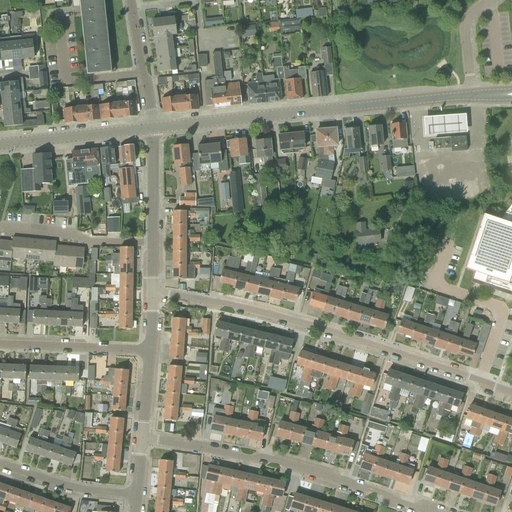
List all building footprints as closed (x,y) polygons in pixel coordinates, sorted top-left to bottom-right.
[(103,0),(82,0),(90,75),(111,72),(103,0)] [(298,9),(299,17),(315,16),(315,8),(298,9)] [(182,22),(189,21),(190,27),(195,26),(194,15),(181,17),(182,22)] [(174,18),(152,20),(154,37),(153,37),(154,40),(155,40),(172,38),(172,35),(176,35),(176,30),(181,30),(181,24),(175,25),(174,18)] [(300,19),(278,21),(280,33),(301,31),(300,19)] [(258,24),(248,24),(248,35),(258,35),(258,24)] [(21,36),(21,42),(23,59),(34,58),(32,35),(21,36)] [(13,37),(10,38),(12,60),(23,59),(21,42),(14,42),(13,37)] [(10,38),(0,38),(0,47),(1,61),(12,60),(10,38)] [(155,40),(156,50),(173,49),(172,38),(155,40)] [(321,48),(323,65),(332,64),(330,47),(321,48)] [(173,49),(156,50),(157,62),(174,60),(173,49)] [(226,107),(223,79),(220,52),(212,53),(215,80),(204,81),(206,106),(213,106),(213,109),(226,107)] [(282,57),(281,53),(276,54),(277,58),(271,58),(272,69),(282,68),(281,57),(282,57)] [(207,67),(206,55),(197,56),(198,68),(207,67)] [(174,60),(157,62),(159,73),(176,71),(174,60)] [(288,67),(284,68),(285,81),(287,101),(303,99),(301,80),(299,80),(298,70),(288,71),(288,67)] [(327,97),(324,67),(316,68),(316,73),(310,73),(312,98),(327,97)] [(44,73),(38,73),(39,79),(39,82),(47,81),(46,72),(44,73)] [(266,103),(264,81),(263,82),(262,74),(255,74),(256,77),(251,78),(251,83),(247,83),(249,105),(266,103)] [(167,85),(166,83),(172,82),(172,77),(157,79),(158,86),(167,85)] [(0,83),(0,84),(1,95),(19,93),(24,92),(22,78),(15,79),(15,82),(0,83)] [(224,79),(223,79),(226,107),(241,106),(238,83),(224,85),(224,79)] [(279,80),(264,81),(266,103),(281,102),(279,80)] [(1,95),(2,105),(20,103),(25,103),(25,99),(20,100),(19,93),(1,95)] [(197,95),(185,96),(187,112),(198,110),(197,95)] [(185,96),(173,97),(175,113),(187,112),(185,96)] [(175,113),(173,97),(162,99),(164,114),(175,113)] [(135,101),(123,103),(125,118),(137,117),(135,101)] [(2,105),(3,116),(21,114),(30,113),(30,109),(26,110),(25,103),(20,103),(2,105)] [(123,103),(112,104),(114,119),(125,118),(123,103)] [(114,119),(112,104),(100,105),(102,120),(114,119)] [(98,105),(87,107),(88,122),(100,121),(98,105)] [(87,107),(75,108),(77,123),(88,122),(87,107)] [(77,123),(75,108),(64,109),(65,124),(77,123)] [(21,114),(3,116),(5,128),(16,126),(17,129),(29,128),(28,121),(22,121),(21,114)] [(464,115),(422,118),(423,140),(435,139),(465,137),(464,115)] [(391,136),(392,136),(393,141),(407,140),(405,124),(390,126),(391,136)] [(368,128),(370,147),(382,146),(381,127),(368,128)] [(336,129),(326,130),(329,155),(328,162),(325,162),(322,179),(330,181),(334,163),(332,146),(337,146),(336,129)] [(344,149),(342,158),(349,158),(349,154),(359,153),(360,148),(358,129),(345,130),(347,149),(344,149)] [(329,155),(326,130),(316,131),(318,147),(319,160),(318,160),(315,178),(315,181),(321,183),(321,179),(322,179),(325,162),(328,162),(329,155)] [(303,133),(290,135),(292,154),(299,154),(299,151),(304,151),(304,148),(303,133)] [(292,154),(290,135),(278,136),(280,150),(281,150),(281,154),(282,154),(282,155),(292,154)] [(451,148),(451,152),(467,151),(465,137),(435,139),(435,150),(451,148)] [(246,140),(226,142),(227,149),(230,148),(231,158),(241,157),(242,165),(249,164),(248,151),(247,151),(246,140)] [(263,158),(264,170),(272,169),(272,166),(270,141),(256,142),(257,159),(263,158)] [(208,145),(210,170),(219,169),(219,172),(228,171),(226,151),(220,152),(219,144),(208,145)] [(194,172),(210,170),(208,145),(198,146),(198,153),(192,154),(194,172)] [(119,170),(132,169),(133,169),(133,164),(135,163),(133,146),(124,147),(124,148),(119,148),(121,170),(119,170)] [(187,163),(189,163),(188,146),(173,147),(175,165),(181,164),(181,169),(180,169),(181,187),(191,186),(190,168),(187,168),(187,163)] [(100,149),(102,166),(103,179),(110,178),(109,165),(115,164),(113,148),(100,149)] [(97,150),(84,151),(85,168),(90,167),(91,178),(100,177),(97,150)] [(85,168),(84,151),(72,152),(74,180),(84,179),(83,168),(85,168)] [(40,180),(51,179),(49,155),(33,156),(34,168),(28,168),(30,192),(41,191),(40,180)] [(390,155),(381,156),(382,171),(391,170),(390,155)] [(297,170),(305,171),(307,158),(299,157),(297,170)] [(362,173),(362,181),(369,180),(367,157),(358,158),(359,173),(362,173)] [(286,170),(285,159),(277,160),(278,171),(286,170)] [(399,167),(399,176),(417,175),(417,165),(399,167)] [(132,169),(119,170),(122,205),(128,204),(128,198),(135,198),(132,169)] [(233,213),(243,212),(239,170),(231,171),(231,174),(229,175),(233,213)] [(267,200),(264,174),(254,175),(256,201),(267,200)] [(403,181),(404,190),(413,189),(413,181),(403,181)] [(229,200),(228,185),(220,186),(221,201),(229,200)] [(77,191),(79,212),(87,211),(84,186),(77,187),(77,191)] [(344,187),(337,186),(336,195),(343,196),(344,187)] [(184,194),(184,197),(179,197),(179,206),(196,206),(196,194),(184,194)] [(216,197),(199,198),(200,207),(216,206),(216,197)] [(53,199),(53,214),(67,214),(67,206),(67,199),(53,199)] [(511,202),(500,221),(483,215),(464,270),(474,273),(471,282),(497,291),(511,295),(511,202)] [(173,211),(173,225),(186,225),(186,217),(195,217),(195,218),(208,218),(209,209),(190,209),(190,212),(173,211)] [(120,233),(119,217),(107,218),(107,233),(120,233)] [(365,222),(355,224),(357,245),(381,243),(379,228),(366,229),(365,222)] [(329,241),(344,244),(346,227),(332,224),(329,241)] [(173,225),(173,234),(174,234),(174,239),(186,239),(186,238),(189,238),(189,235),(189,232),(186,232),(186,225),(173,225)] [(11,258),(25,260),(27,239),(12,238),(12,242),(11,258)] [(25,260),(40,261),(41,241),(27,239),(25,260)] [(173,244),(173,252),(186,252),(186,239),(174,239),(174,244),(173,244)] [(0,261),(11,262),(11,258),(12,242),(0,240),(0,261)] [(53,266),(54,266),(56,242),(41,241),(40,261),(53,262),(53,266)] [(54,266),(68,267),(70,247),(56,246),(56,242),(54,266)] [(70,247),(68,267),(82,269),(84,249),(70,247)] [(120,261),(133,262),(133,248),(120,248),(120,254),(110,254),(110,258),(111,258),(111,265),(116,265),(116,261),(120,261)] [(233,288),(237,274),(242,253),(233,250),(231,258),(235,259),(233,268),(232,267),(230,272),(223,270),(220,283),(233,286),(233,288)] [(175,261),(175,266),(186,266),(186,252),(173,252),(173,261),(175,261)] [(120,261),(120,275),(132,275),(133,262),(120,261)] [(233,288),(244,291),(251,263),(247,262),(244,275),(237,274),(233,288)] [(244,291),(257,294),(261,280),(253,278),(257,264),(251,263),(244,291)] [(284,285),(281,300),(281,298),(295,301),(298,289),(291,287),(296,266),(289,264),(284,285)] [(186,266),(175,266),(175,271),(173,271),(173,280),(186,280),(186,266)] [(257,294),(269,297),(276,269),(271,267),(268,277),(271,277),(270,282),(261,280),(257,294)] [(269,297),(281,300),(284,285),(277,284),(280,270),(276,269),(269,297)] [(0,285),(11,285),(12,276),(0,275),(0,285)] [(120,275),(119,288),(132,289),(132,275),(120,275)] [(73,277),(72,286),(80,287),(81,278),(73,277)] [(43,285),(44,279),(38,279),(30,278),(29,292),(37,293),(37,289),(37,285),(43,285)] [(322,311),(322,312),(331,283),(326,282),(324,290),(321,290),(319,295),(313,293),(309,305),(322,309),(322,311)] [(322,312),(334,315),(344,283),(339,282),(335,295),(337,296),(336,300),(327,297),(331,283),(322,312)] [(334,315),(346,319),(350,304),(341,302),(342,297),(345,298),(348,284),(344,283),(334,315)] [(410,302),(414,289),(407,287),(403,300),(410,302)] [(119,288),(119,302),(132,302),(132,289),(119,288)] [(346,319),(358,322),(366,294),(361,293),(359,302),(361,303),(359,307),(350,304),(346,319)] [(358,322),(369,326),(374,312),(374,311),(365,309),(366,304),(368,305),(371,296),(366,294),(358,322)] [(440,295),(438,302),(449,306),(451,298),(440,295)] [(0,323),(7,324),(8,297),(3,297),(3,304),(7,305),(7,310),(0,309),(0,323)] [(8,297),(7,324),(19,324),(20,310),(14,310),(14,304),(12,304),(12,297),(8,297)] [(70,313),(70,327),(82,327),(83,314),(83,306),(77,306),(77,299),(71,299),(71,308),(70,313)] [(374,312),(369,326),(370,326),(370,324),(384,328),(387,316),(378,313),(380,308),(383,309),(386,302),(377,299),(374,306),(375,307),(374,311),(374,312)] [(459,314),(462,302),(452,299),(449,311),(459,314)] [(119,302),(119,316),(132,316),(132,302),(119,302)] [(33,322),(33,325),(45,325),(46,312),(46,307),(47,305),(41,304),(40,311),(34,311),(33,321),(33,322)] [(397,332),(411,337),(415,325),(420,311),(415,310),(412,318),(411,318),(409,323),(401,320),(397,332)] [(45,325),(58,326),(58,312),(46,312),(45,325)] [(58,312),(58,326),(70,327),(70,313),(58,312)] [(410,339),(422,343),(431,315),(426,313),(423,323),(426,323),(424,328),(415,325),(411,337),(410,339)] [(422,343),(434,346),(438,332),(432,330),(436,316),(431,315),(422,343)] [(132,316),(119,316),(119,329),(131,330),(132,316)] [(174,327),(173,332),(188,333),(188,334),(188,337),(193,337),(194,330),(191,330),(191,327),(185,326),(186,319),(173,318),(172,327),(174,327)] [(203,319),(202,334),(209,335),(210,319),(203,319)] [(434,346),(445,350),(454,323),(450,321),(447,329),(445,328),(443,334),(438,332),(434,346)] [(218,351),(224,352),(230,325),(218,322),(214,336),(223,338),(221,343),(220,343),(218,351)] [(457,354),(458,352),(462,340),(455,338),(459,324),(454,323),(445,350),(457,354)] [(482,324),(476,343),(484,345),(490,326),(482,324)] [(231,340),(239,342),(243,328),(230,325),(224,352),(228,353),(231,340)] [(462,340),(458,352),(471,357),(476,344),(464,341),(466,336),(468,337),(471,328),(466,326),(462,340)] [(243,357),(248,358),(255,331),(243,328),(239,342),(248,344),(246,350),(245,349),(243,357)] [(255,331),(252,345),(264,348),(268,334),(255,331)] [(171,337),(171,345),(184,346),(185,334),(188,334),(188,333),(173,332),(173,337),(171,337)] [(268,363),(273,365),(280,337),(268,334),(264,348),(271,350),(268,363)] [(280,337),(273,365),(278,366),(282,352),(289,354),(293,340),(280,337)] [(184,346),(171,345),(169,359),(182,360),(184,346)] [(305,382),(313,355),(301,351),(297,365),(304,367),(297,388),(299,389),(298,392),(302,393),(305,382)] [(209,363),(210,353),(199,352),(198,361),(209,363)] [(321,372),(322,373),(326,359),(313,355),(305,382),(310,383),(312,377),(319,379),(321,372)] [(324,388),(330,389),(338,363),(326,359),(322,373),(330,375),(328,381),(326,380),(324,388)] [(339,378),(346,380),(350,366),(338,363),(330,389),(335,391),(339,378)] [(1,379),(13,379),(13,366),(1,365),(1,379)] [(13,366),(13,379),(25,380),(26,366),(13,366)] [(37,393),(41,393),(42,367),(29,366),(29,380),(36,380),(36,385),(37,385),(37,393)] [(170,375),(169,379),(181,380),(182,367),(169,366),(168,374),(170,375)] [(350,366),(346,380),(355,383),(359,384),(363,370),(350,366)] [(53,386),(54,367),(42,367),(41,393),(46,393),(46,385),(47,381),(53,381),(53,386)] [(54,367),(53,386),(61,386),(61,393),(65,393),(66,368),(54,367)] [(79,368),(66,368),(65,393),(70,393),(70,387),(71,387),(71,382),(78,382),(79,368)] [(357,389),(354,397),(359,398),(363,385),(371,388),(375,374),(369,372),(369,370),(363,368),(363,370),(359,384),(357,389)] [(115,369),(114,383),(127,384),(128,371),(115,369)] [(387,399),(393,401),(402,374),(389,370),(384,383),(392,386),(387,399)] [(402,389),(409,392),(414,378),(402,374),(393,401),(397,402),(402,389)] [(270,376),(267,387),(284,392),(287,381),(270,376)] [(411,407),(417,409),(426,382),(414,378),(409,392),(416,394),(411,407)] [(167,385),(166,393),(180,394),(181,380),(169,379),(169,385),(167,385)] [(426,397),(434,400),(438,386),(426,382),(417,409),(422,410),(426,397)] [(114,383),(113,397),(125,398),(127,384),(114,383)] [(436,415),(442,417),(451,390),(438,386),(434,400),(439,401),(437,408),(438,408),(436,415)] [(313,393),(303,390),(301,397),(311,400),(313,393)] [(451,390),(442,417),(446,418),(448,411),(450,412),(452,405),(459,408),(463,394),(451,390)] [(167,401),(166,407),(179,408),(180,394),(166,393),(166,401),(167,401)] [(366,393),(360,413),(367,415),(370,404),(373,395),(366,393)] [(265,408),(272,410),(275,397),(268,396),(265,408)] [(125,398),(113,397),(112,410),(124,412),(125,398)] [(211,431),(224,434),(230,406),(229,406),(230,400),(225,399),(223,413),(220,412),(219,417),(214,416),(211,431)] [(316,403),(314,411),(321,413),(323,405),(316,403)] [(98,412),(107,413),(107,405),(99,404),(98,412)] [(236,436),(249,439),(254,411),(253,411),(255,405),(249,404),(246,423),(239,422),(236,436)] [(471,405),(466,418),(473,421),(470,428),(468,434),(474,436),(483,409),(471,405)] [(224,434),(236,436),(239,422),(229,419),(230,415),(232,415),(233,407),(230,406),(224,434)] [(179,408),(166,407),(166,412),(165,411),(164,420),(177,422),(179,408)] [(389,419),(391,410),(375,407),(373,416),(389,419)] [(42,410),(35,408),(29,427),(36,429),(42,410)] [(482,424),(491,427),(495,413),(483,409),(474,436),(479,437),(481,430),(480,430),(482,424)] [(254,411),(249,439),(262,441),(266,421),(257,419),(258,412),(254,411)] [(76,412),(75,418),(83,420),(84,414),(76,412)] [(292,425),(288,439),(301,443),(305,428),(295,426),(296,422),(298,422),(300,414),(296,413),(294,421),(292,425)] [(493,442),(498,444),(507,418),(495,413),(491,427),(499,430),(497,436),(495,435),(493,442)] [(0,442),(5,444),(13,419),(9,418),(6,425),(0,422),(0,442)] [(111,418),(110,431),(122,433),(124,419),(111,418)] [(301,443),(313,446),(320,419),(315,418),(313,425),(312,424),(310,430),(305,428),(301,443)] [(507,433),(511,434),(511,419),(507,418),(498,444),(503,446),(507,433)] [(13,419),(5,444),(16,448),(23,430),(15,427),(17,421),(13,419)] [(313,446),(325,449),(329,435),(319,433),(321,428),(322,428),(324,420),(320,419),(313,446)] [(325,449),(337,453),(345,426),(346,422),(342,421),(341,425),(339,424),(335,437),(329,435),(325,449)] [(280,422),(276,436),(288,439),(292,425),(288,424),(280,422)] [(387,428),(368,423),(366,429),(385,434),(387,428)] [(25,451),(37,455),(45,430),(44,429),(45,426),(42,425),(41,429),(40,428),(36,440),(29,438),(25,451)] [(345,426),(337,453),(349,456),(353,442),(344,439),(345,435),(346,435),(349,427),(345,426)] [(83,429),(82,440),(86,440),(87,433),(95,433),(95,429),(83,429)] [(37,455),(48,459),(53,446),(46,443),(50,431),(45,430),(37,455)] [(110,431),(108,445),(121,446),(122,433),(110,431)] [(467,433),(464,439),(472,442),(474,436),(468,434),(467,433)] [(48,459),(60,463),(68,438),(63,436),(61,443),(60,442),(59,448),(53,446),(48,459)] [(417,450),(425,452),(429,440),(421,437),(417,450)] [(68,438),(60,463),(71,467),(76,454),(69,451),(71,445),(70,445),(72,439),(68,438)] [(360,468),(372,472),(381,446),(376,444),(371,456),(365,454),(360,468)] [(108,445),(107,458),(120,460),(121,446),(108,445)] [(372,472),(384,477),(389,462),(381,460),(385,448),(381,446),(372,472)] [(384,477),(396,481),(405,454),(400,452),(397,460),(398,461),(397,465),(389,462),(384,477)] [(507,456),(495,452),(493,459),(504,463),(507,456)] [(405,454),(396,481),(408,485),(413,471),(405,468),(409,455),(405,454)] [(120,460),(107,458),(106,472),(118,474),(120,460)] [(424,482),(436,486),(445,459),(439,458),(437,465),(437,466),(436,470),(428,467),(424,482)] [(436,486),(448,490),(453,476),(444,473),(445,468),(446,469),(449,461),(445,459),(436,486)] [(161,469),(160,474),(172,475),(173,461),(160,460),(159,469),(161,469)] [(215,495),(221,468),(208,465),(205,479),(213,481),(210,494),(208,494),(206,504),(208,504),(206,511),(211,511),(215,495)] [(460,494),(472,498),(476,484),(467,481),(469,476),(470,477),(473,469),(469,467),(466,476),(464,480),(460,494)] [(234,471),(221,468),(215,495),(220,496),(222,489),(221,488),(222,484),(231,486),(234,471)] [(247,474),(234,471),(231,486),(238,488),(235,500),(240,501),(247,474)] [(487,473),(485,481),(490,483),(493,475),(487,473)] [(158,479),(158,487),(171,488),(172,475),(160,474),(160,479),(158,479)] [(259,477),(247,474),(240,501),(245,502),(247,494),(246,494),(247,490),(256,492),(259,477)] [(488,488),(483,502),(496,506),(501,492),(492,489),(493,484),(494,485),(497,477),(493,475),(490,483),(488,488)] [(452,476),(448,490),(460,494),(464,480),(452,476)] [(272,480),(259,477),(256,492),(264,493),(263,498),(261,506),(266,507),(268,499),(272,480)] [(272,480),(269,495),(273,496),(274,496),(274,495),(282,497),(285,483),(272,480)] [(4,500),(9,487),(0,483),(0,511),(3,503),(4,500)] [(476,484),(472,498),(483,502),(488,488),(476,484)] [(16,504),(21,491),(9,487),(4,500),(16,504)] [(158,496),(158,501),(169,502),(171,488),(158,487),(157,496),(158,496)] [(28,508),(33,495),(21,491),(16,504),(15,508),(22,511),(26,511),(27,511),(28,508)] [(303,511),(308,498),(294,493),(290,508),(297,510),(298,511),(297,511),(303,511)] [(28,508),(39,511),(40,511),(45,499),(33,495),(28,508)] [(316,511),(320,501),(308,498),(303,511),(316,511)] [(45,499),(40,511),(53,511),(56,504),(45,499)] [(168,511),(169,502),(158,501),(157,506),(156,506),(155,511),(168,511)] [(330,511),(332,505),(320,501),(316,511),(330,511)]
